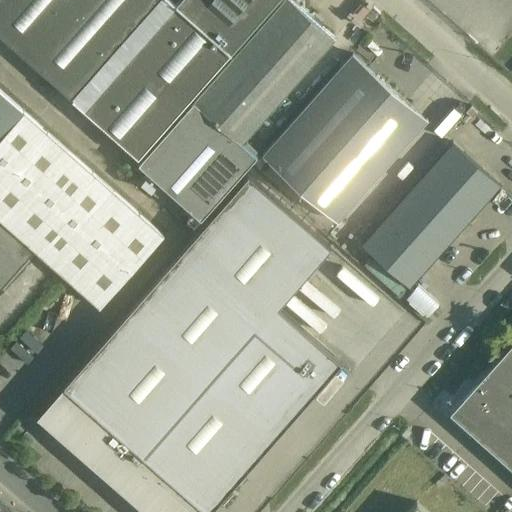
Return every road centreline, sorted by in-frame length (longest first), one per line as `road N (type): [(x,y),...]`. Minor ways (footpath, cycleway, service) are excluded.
road 1 (unclassified): [(511,244),(291,511)]
road 2 (unclassified): [(511,104),(393,0)]
